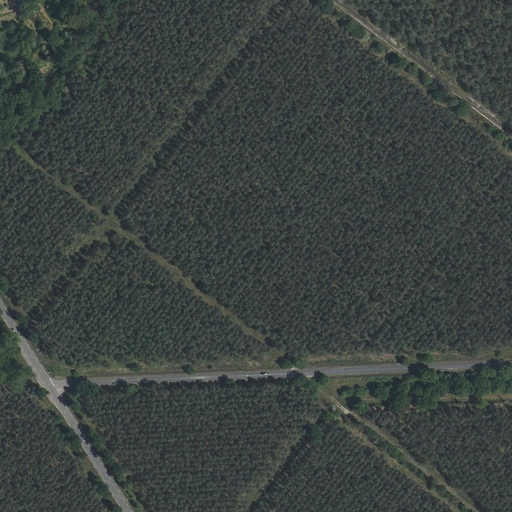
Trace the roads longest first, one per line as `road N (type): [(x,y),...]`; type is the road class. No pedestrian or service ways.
road 1 (track): [(477,511),(0,133)]
road 2 (tertiary): [(49,386),(511,361)]
road 3 (track): [(18,331),(278,0)]
road 4 (track): [(511,128),(340,0)]
road 5 (secondary): [(49,386),(128,511)]
